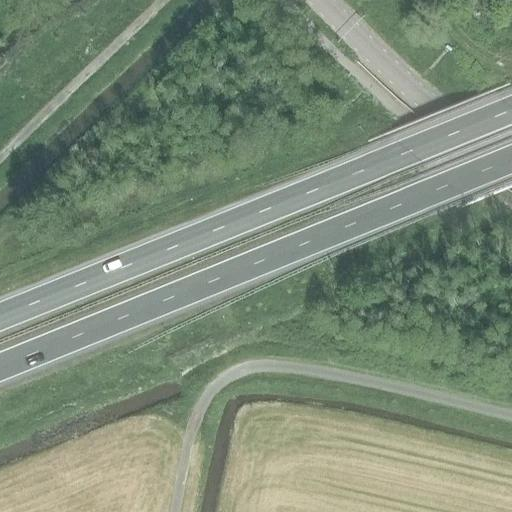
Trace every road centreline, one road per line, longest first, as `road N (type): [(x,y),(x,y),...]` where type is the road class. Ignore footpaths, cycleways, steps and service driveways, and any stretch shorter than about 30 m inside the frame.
road 1 (trunk): [(0,368),(511,160)]
road 2 (trunk): [(511,110),(0,317)]
road 3 (unclassified): [(174,511),(200,407),(225,378),(249,368),(348,377),(511,417)]
road 4 (tertiary): [(511,172),(319,0)]
